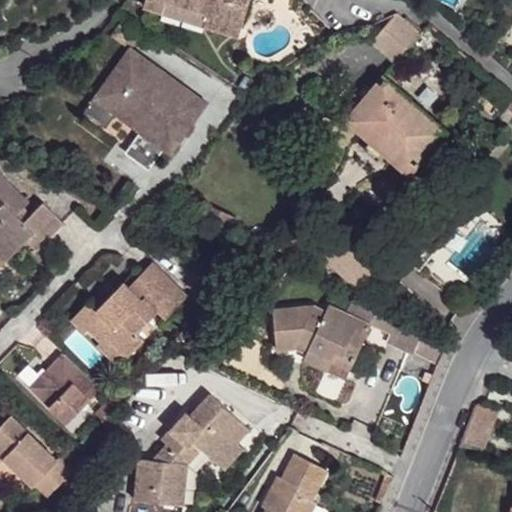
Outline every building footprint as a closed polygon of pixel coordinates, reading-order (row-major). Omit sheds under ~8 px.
[(148,0),(146,8),(241,37),(252,0),(148,0)] [(392,64),(418,33),(396,14),(369,43),(392,64)] [(147,59),(131,46),(126,52),(143,64),(147,59)] [(126,52),(87,107),(105,121),(112,111),(120,100),(151,124),(144,134),(132,149),(151,164),(163,147),(167,143),(175,149),(203,109),(191,99),(195,93),(147,59),(143,64),(126,52)] [(344,120),(408,175),(446,132),(383,75),(359,100),(344,120)] [(505,107),(511,100),(511,94),(494,79),(486,88),(483,91),(485,92),(503,109),(505,107)] [(191,99),(203,109),(207,102),(195,93),(191,99)] [(112,111),(144,134),(151,124),(120,100),(112,111)] [(163,147),(172,154),(175,149),(167,143),(163,147)] [(0,253),(7,261),(26,241),(37,251),(65,224),(44,203),(32,215),(25,222),(18,215),(25,208),(30,202),(0,171),(0,253)] [(444,180),(428,199),(448,215),(463,197),(444,180)] [(32,215),(25,208),(18,215),(25,222),(32,215)] [(213,212),(210,221),(217,224),(221,215),(213,212)] [(116,301),(89,328),(103,342),(107,338),(128,359),(145,341),(138,334),(158,313),(166,320),(188,298),(153,263),(142,275),(129,288),(116,301)] [(137,270),(124,283),(129,288),(142,275),(137,270)] [(91,301),(73,319),(120,366),(128,359),(107,338),(103,342),(89,328),(116,301),(111,296),(98,308),(91,301)] [(350,316),(373,327),(383,308),(359,297),(350,316)] [(332,308),(330,314),(370,334),(373,327),(350,316),(332,308)] [(421,326),(383,308),(373,327),(393,337),(390,343),(409,351),(421,326)] [(339,353),(358,361),(370,334),(330,314),(319,310),(277,313),(280,351),(299,349),(301,343),(313,349),(312,352),(335,363),(339,353)] [(158,313),(138,334),(145,341),(166,320),(158,313)] [(421,326),(409,351),(417,355),(439,366),(451,340),(440,335),(429,330),(421,326)] [(308,361),(331,372),(349,380),(353,371),(335,363),(312,352),(308,361)] [(64,353),(31,387),(67,423),(100,389),(64,353)] [(339,353),(335,363),(353,371),(358,361),(339,353)] [(425,387),(430,389),(439,366),(436,364),(425,387)] [(137,459),(131,500),(180,506),(185,463),(199,449),(215,465),(235,443),(246,430),(210,395),(190,417),(185,413),(170,431),(175,436),(166,445),(153,461),(137,459)] [(475,405),(459,446),(483,451),(498,410),(482,403),(475,405)] [(109,414),(103,421),(124,438),(130,432),(116,420),(109,414)] [(10,415),(0,425),(0,458),(2,460),(4,458),(8,454),(17,463),(14,467),(33,485),(36,482),(41,487),(48,495),(71,469),(59,457),(57,457),(10,415)] [(170,431),(161,440),(166,445),(175,436),(170,431)] [(235,443),(215,465),(222,471),(241,449),(235,443)] [(8,454),(4,458),(14,467),(17,463),(8,454)] [(267,510),(265,511),(310,511),(316,503),(312,501),(327,472),(297,455),(283,480),(279,478),(263,508),(267,510)]
